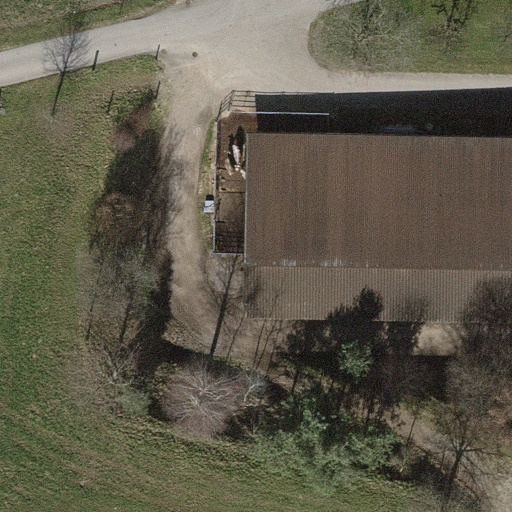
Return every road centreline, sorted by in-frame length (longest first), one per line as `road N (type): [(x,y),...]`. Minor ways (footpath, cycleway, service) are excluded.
road 1 (unclassified): [(511,98),(310,95),(253,18)]
road 2 (unclassified): [(0,73),(253,18)]
